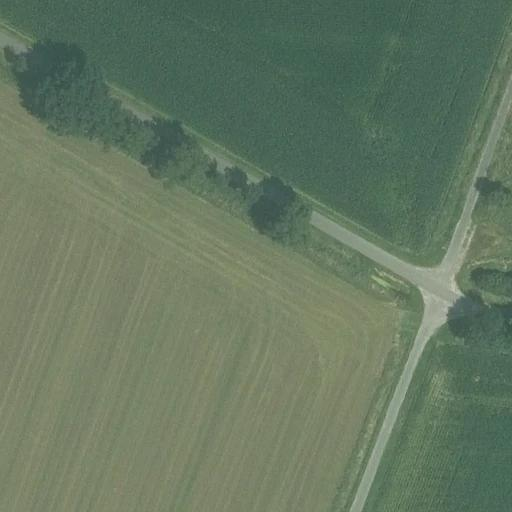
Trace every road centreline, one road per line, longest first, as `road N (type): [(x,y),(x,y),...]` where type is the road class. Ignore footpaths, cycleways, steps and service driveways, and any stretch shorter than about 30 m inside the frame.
road 1 (unclassified): [(441,290),(0,40)]
road 2 (unclassified): [(437,301),(356,511)]
road 3 (unclassified): [(441,290),(511,87)]
